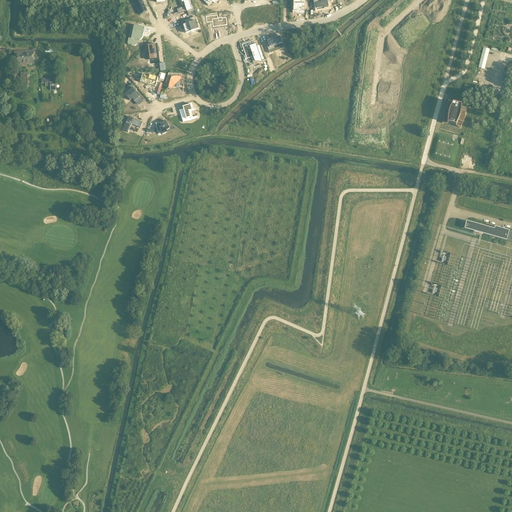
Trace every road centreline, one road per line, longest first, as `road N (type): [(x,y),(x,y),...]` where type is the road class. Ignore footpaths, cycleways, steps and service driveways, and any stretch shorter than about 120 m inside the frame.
road 1 (track): [(236,134),(423,161)]
road 2 (unclassified): [(467,0),(423,161)]
road 3 (residential): [(361,0),(317,21),(241,35)]
